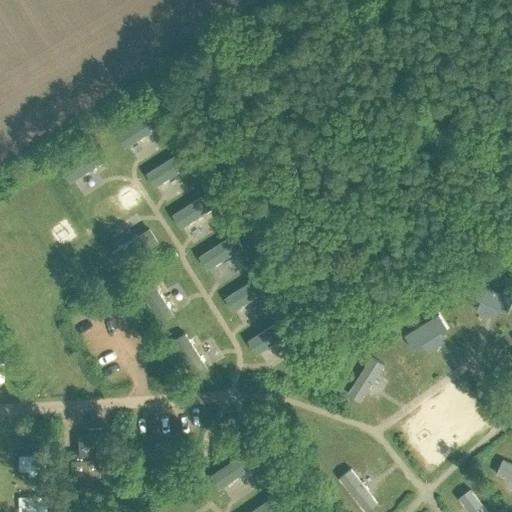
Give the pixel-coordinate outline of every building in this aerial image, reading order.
[(115,132),(124,146),(164,119),(154,105),(115,132)] [(60,168),(70,182),(110,155),(100,141),(60,168)] [(142,173),(152,187),(191,160),(182,146),(142,173)] [(168,215),(178,229),(217,202),(208,188),(168,215)] [(110,251),(119,265),(159,238),(149,224),(110,251)] [(193,257),(203,271),(243,244),(233,230),(193,257)] [(219,298),(229,312),(269,285),(259,271),(219,298)] [(136,283),(163,323),(176,314),(149,274),(136,283)] [(511,295),(477,279),(470,294),(507,311),(511,300),(511,295)] [(437,312),(403,333),(412,347),(446,326),(437,312)] [(245,340),(255,354),(295,327),(285,313),(245,340)] [(170,336),(197,376),(210,367),(184,327),(170,336)] [(370,354),(346,392),(360,400),(384,363),(370,354)] [(71,451),(72,483),(91,483),(91,476),(101,476),(100,458),(108,458),(107,426),(87,427),(87,434),(78,434),(78,451),(71,451)] [(325,455),(333,469),(369,449),(362,435),(325,455)] [(210,473),(220,487),(259,460),(250,446),(210,473)] [(496,472),(511,479),(511,462),(502,458),(496,472)] [(353,466),(340,476),(367,510),(379,500),(353,466)] [(458,496),(469,511),(488,511),(470,487),(458,496)] [(248,511),(278,511),(289,505),(280,491),(248,511)]
